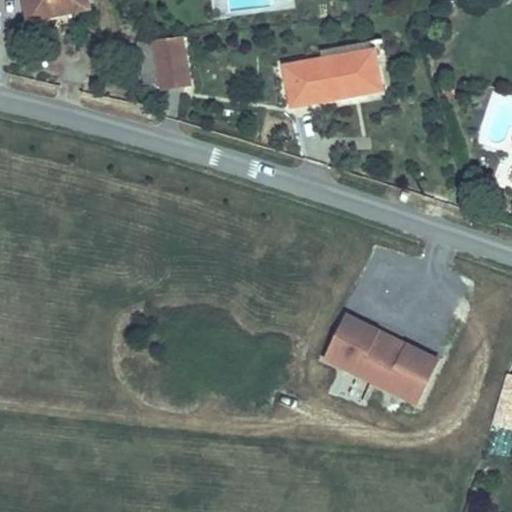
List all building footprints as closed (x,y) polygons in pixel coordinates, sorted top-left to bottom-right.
[(56,0),(59,13),(121,1),(121,0),(56,0)] [(226,56),(221,30),(191,34),(196,62),(226,56)] [(323,92),(416,79),(408,31),(315,44),(323,92)] [(148,92),(191,88),(187,37),(144,40),(148,92)] [(231,76),(226,56),(196,62),(200,82),(231,76)] [(418,402),(439,359),(344,314),(324,356),(418,402)] [(511,413),(511,378),(509,377),(493,420),(507,426),(511,413)]
